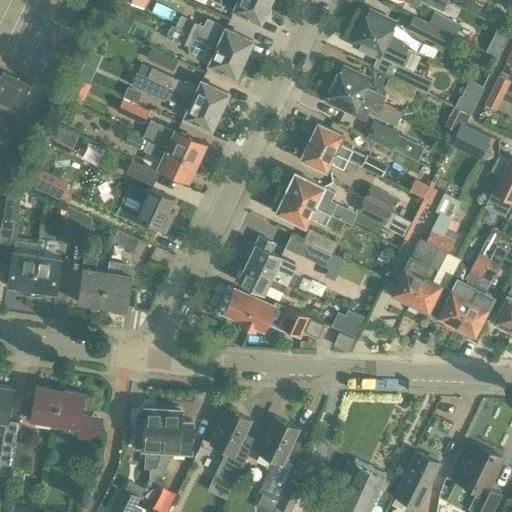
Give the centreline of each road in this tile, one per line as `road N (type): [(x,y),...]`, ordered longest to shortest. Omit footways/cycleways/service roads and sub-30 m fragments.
road 1 (residential): [(152,358),(318,0)]
road 2 (residential): [(511,379),(152,358)]
road 3 (residential): [(152,358),(0,339)]
